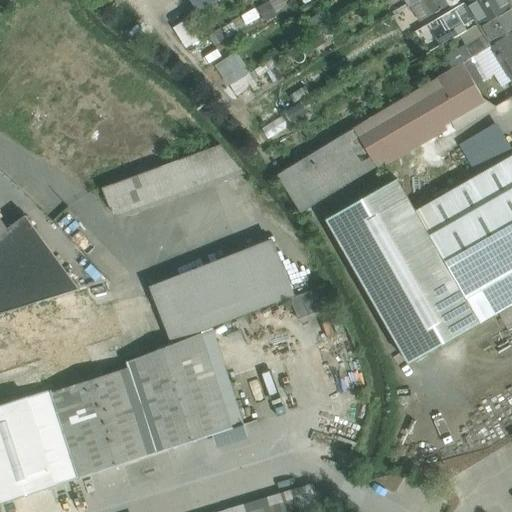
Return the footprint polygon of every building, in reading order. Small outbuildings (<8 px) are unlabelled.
[(185,0),(192,11),(208,0),(185,0)] [(432,16),(422,0),(411,7),(420,23),(432,16)] [(442,0),(422,0),(432,16),(447,7),(442,0)] [(505,0),(469,0),(467,2),(480,24),(509,6),(505,0)] [(470,45),(465,49),(469,54),(472,59),(493,46),(511,33),(511,10),(509,6),(480,24),(486,35),(470,45)] [(453,17),(438,26),(448,43),(463,34),(453,17)] [(170,27),(181,47),(192,40),(181,20),(170,27)] [(511,33),(493,46),(497,52),(495,53),(511,82),(511,81),(511,33)] [(463,34),(448,43),(458,60),(469,54),(465,49),(470,45),(463,34)] [(488,87),(470,59),(462,64),(480,92),(488,87)] [(462,64),(359,128),(381,165),(447,126),(445,123),(484,100),(480,92),(462,64)] [(249,75),(231,87),(236,96),(255,85),(249,75)] [(359,128),(279,176),(302,213),(381,165),(359,128)] [(459,144),(477,177),(500,164),(482,131),(459,144)] [(219,147),(102,189),(110,212),(227,170),(219,147)] [(511,157),(500,164),(477,177),(416,213),(397,180),(327,221),(409,364),(511,304),(511,157)] [(175,212),(190,253),(265,225),(250,185),(175,212)] [(0,314),(35,303),(79,290),(25,216),(7,229),(0,219),(0,314)] [(272,245),(155,297),(173,345),(292,297),(272,245)] [(79,290),(35,303),(41,320),(92,304),(87,287),(79,290)] [(35,303),(0,314),(0,373),(53,357),(48,342),(41,320),(35,303)] [(116,317),(66,332),(72,351),(122,336),(116,317)] [(213,330),(202,334),(233,429),(244,426),(213,330)] [(202,334),(127,363),(128,368),(156,454),(233,429),(202,334)] [(61,355),(56,339),(48,342),(53,357),(61,355)] [(92,360),(53,371),(59,388),(96,374),(92,360)] [(128,368),(53,393),(81,479),(156,454),(128,368)] [(81,479),(53,393),(52,393),(52,390),(28,398),(56,487),(81,479)] [(28,398),(27,398),(5,405),(33,494),(56,487),(28,398)] [(5,405),(0,406),(0,504),(33,494),(5,405)] [(311,485),(220,511),(317,511),(319,511),(311,485)]
